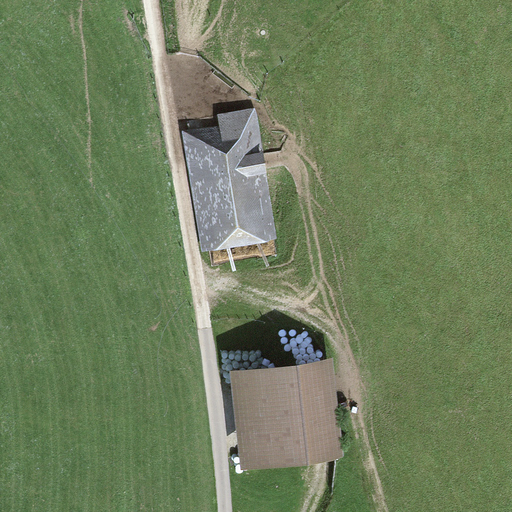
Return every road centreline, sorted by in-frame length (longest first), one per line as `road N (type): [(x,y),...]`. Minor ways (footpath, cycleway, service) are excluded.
road 1 (track): [(198,290),(298,304),(331,333),(381,511)]
road 2 (track): [(198,290),(151,0)]
road 3 (unclassified): [(224,511),(198,290)]
